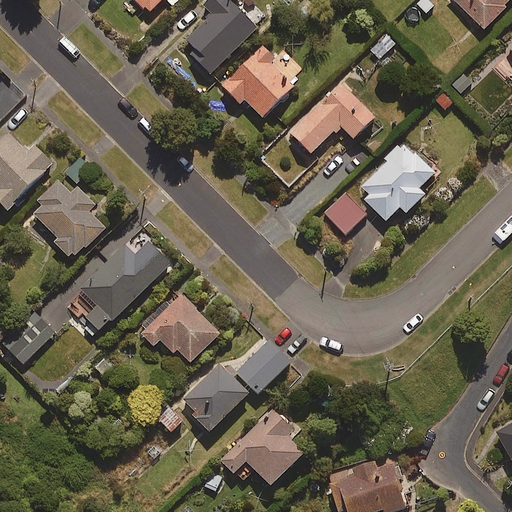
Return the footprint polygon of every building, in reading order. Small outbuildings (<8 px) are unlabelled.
[(135,0),(151,15),(165,0),(135,0)] [(211,19),(185,44),(195,55),(190,59),(209,78),(256,33),(224,0),(211,0),(202,10),(211,19)] [(315,12),(302,0),(286,0),(282,5),(303,24),(315,12)] [(436,7),(427,0),(420,0),(412,9),(425,20),(436,7)] [(511,2),(511,0),(449,0),(485,32),(511,2)] [(398,44),(384,33),(372,49),(386,60),(398,44)] [(511,42),(502,52),(511,62),(511,42)] [(262,123),(294,91),(270,68),(275,63),(263,51),(222,92),(239,109),(244,105),(262,123)] [(460,100),(475,84),(464,73),(449,89),(460,100)] [(310,159),(334,135),(336,138),(342,132),(353,144),(375,123),(340,88),(289,138),(310,159)] [(7,137),(0,144),(0,209),(7,215),(52,167),(31,148),(26,154),(7,137)] [(435,176),(399,146),(384,163),(385,165),(362,193),(369,199),(364,205),(388,225),(399,211),(407,218),(424,199),(419,195),(435,176)] [(60,174),(78,187),(90,169),(73,157),(60,174)] [(36,203),(39,207),(32,214),(72,262),(105,234),(89,215),(94,211),(77,190),(70,197),(63,188),(54,195),(50,191),(36,203)] [(367,215),(345,193),(324,214),(346,236),(367,215)] [(82,321),(96,335),(108,323),(112,326),(156,281),(124,249),(79,295),(94,309),(82,321)] [(220,339),(182,298),(171,309),(165,303),(140,326),(146,332),(139,338),(152,352),(159,346),(170,358),(176,352),(190,367),(220,339)] [(56,338),(34,315),(2,347),(24,370),(56,338)] [(291,365),(264,337),(230,370),(258,398),(291,365)] [(248,399),(217,368),(180,405),(211,437),(248,399)] [(302,429),(275,402),(256,421),(260,425),(220,465),(233,478),(245,466),(271,491),(304,458),(288,443),(302,429)] [(182,424),(166,410),(156,422),(172,436),(182,424)] [(511,424),(496,434),(511,460),(511,424)] [(403,511),(396,486),(401,484),(396,467),(375,473),(373,466),(352,472),(354,479),(332,486),(339,511),(403,511)] [(215,499),(224,479),(207,471),(198,491),(215,499)]
